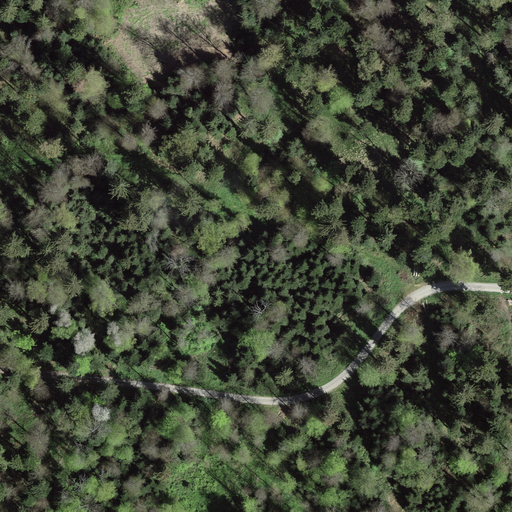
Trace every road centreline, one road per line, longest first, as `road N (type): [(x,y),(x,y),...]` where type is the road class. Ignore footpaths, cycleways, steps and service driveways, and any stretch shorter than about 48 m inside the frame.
road 1 (track): [(0,371),(295,398),(346,371),(417,287),(511,288)]
road 2 (track): [(308,0),(198,243),(114,511)]
